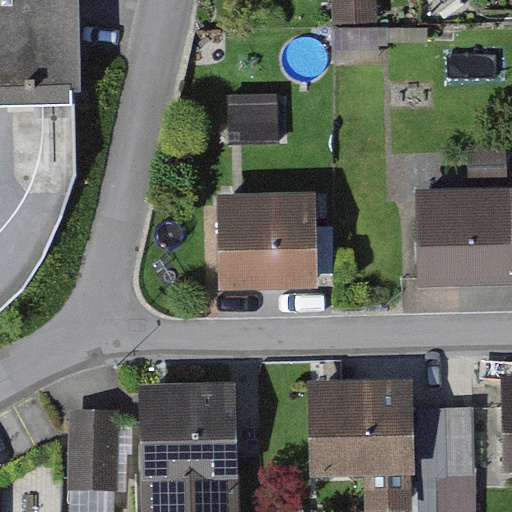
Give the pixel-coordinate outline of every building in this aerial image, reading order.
[(0,0),(0,108),(25,108),(54,107),(71,107),(72,94),(81,94),(79,0),(0,0)] [(511,201),(424,202),(425,283),(511,282),(511,201)] [(310,205),(228,207),(229,287),(312,285),(310,205)] [(409,388),(316,389),(317,474),(371,473),(371,509),(411,509),(409,388)] [(233,511),(231,391),(146,393),(148,511),(233,511)] [(471,412),(421,413),(423,476),(472,475),(471,412)] [(116,417),(72,417),(71,490),(116,490),(116,417)]
